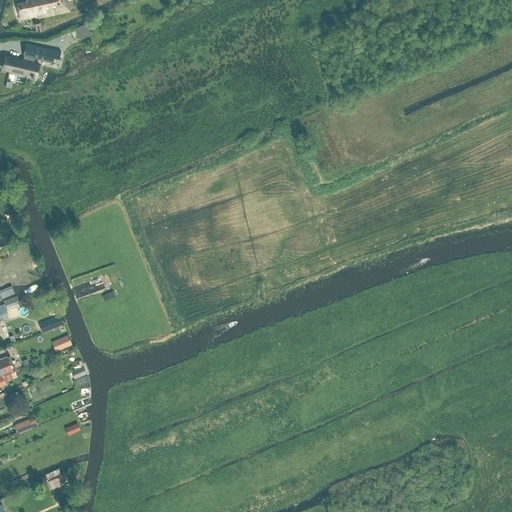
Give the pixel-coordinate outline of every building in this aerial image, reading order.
[(25,0),(26,1),(16,4),(19,19),(37,15),(38,17),(69,11),(66,0),(25,0)] [(78,38),(93,32),(89,22),(74,28),(78,38)] [(5,56),(2,69),(8,70),(8,72),(27,76),(27,74),(30,75),(30,76),(32,76),(33,76),(35,76),(38,64),(33,62),(34,58),(52,62),(53,57),(59,58),(60,51),(25,43),(23,55),(25,56),(24,60),(22,60),(5,56)] [(0,297),(0,299),(1,301),(3,300),(7,309),(20,305),(17,296),(14,297),(12,292),(0,297)] [(63,322),(61,317),(60,315),(39,323),(42,332),(64,324),(63,322)] [(55,351),(72,344),(67,334),(51,341),(55,351)] [(0,374),(12,369),(6,355),(0,357),(0,374)] [(70,370),(73,379),(86,373),(83,365),(70,370)] [(3,373),(3,374),(5,380),(15,375),(13,369),(3,373)] [(0,408),(8,405),(4,396),(0,397),(0,408)] [(28,419),(13,425),(17,433),(32,427),(28,419)] [(65,427),(68,434),(80,429),(77,422),(65,427)] [(45,474),(47,480),(57,503),(72,497),(65,483),(66,482),(62,474),(61,474),(59,467),(45,474)] [(10,482),(11,485),(33,475),(32,471),(10,482)]
